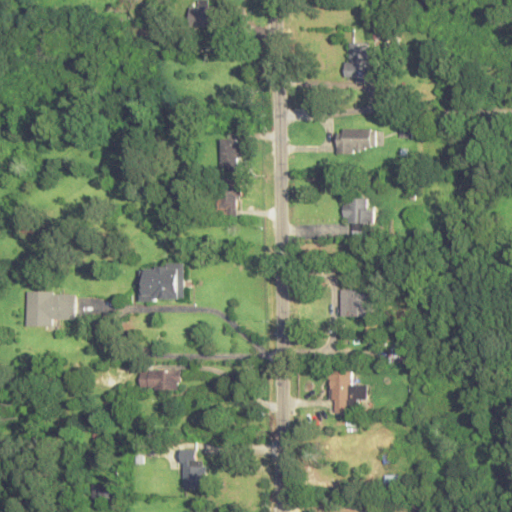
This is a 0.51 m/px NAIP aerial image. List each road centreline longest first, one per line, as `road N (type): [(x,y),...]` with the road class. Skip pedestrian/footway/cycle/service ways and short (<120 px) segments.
road 1 (residential): [(282,511),(275,0)]
road 2 (residential): [(511,113),(280,119)]
